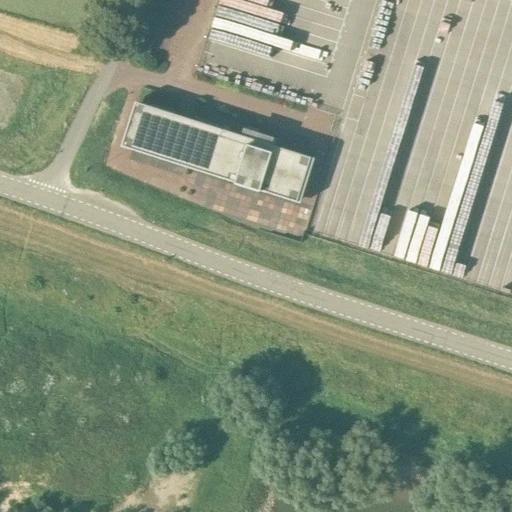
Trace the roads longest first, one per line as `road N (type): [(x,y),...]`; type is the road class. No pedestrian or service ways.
road 1 (secondary): [(511,360),(44,200)]
road 2 (unclassified): [(44,200),(140,0)]
